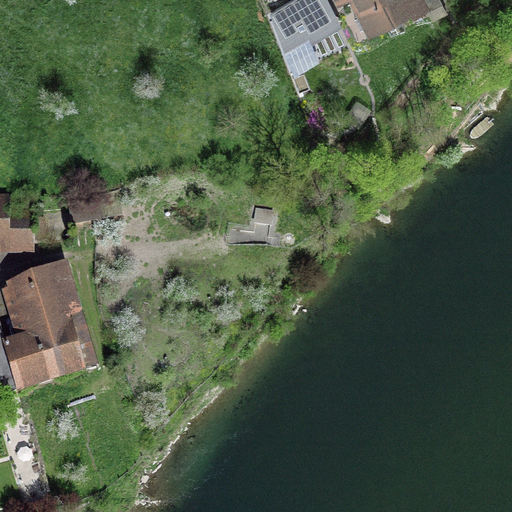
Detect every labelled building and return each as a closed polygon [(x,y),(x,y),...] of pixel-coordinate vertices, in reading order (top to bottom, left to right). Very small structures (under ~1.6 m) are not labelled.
[(411,17),(439,2),(437,0),(335,0),(338,4),(345,0),(353,0),(369,30),(408,11),(411,17)] [(73,225),(98,220),(94,199),(69,204),(68,198),(64,199),(67,213),(71,212),(73,225)] [(0,201),(0,248),(31,248),(30,219),(5,219),(6,201),(0,201)] [(253,224),(268,226),(270,214),(255,211),(253,224)] [(27,342),(3,348),(18,391),(94,369),(64,269),(11,290),(27,342)] [(0,396),(18,391),(3,348),(0,338),(0,396)]
